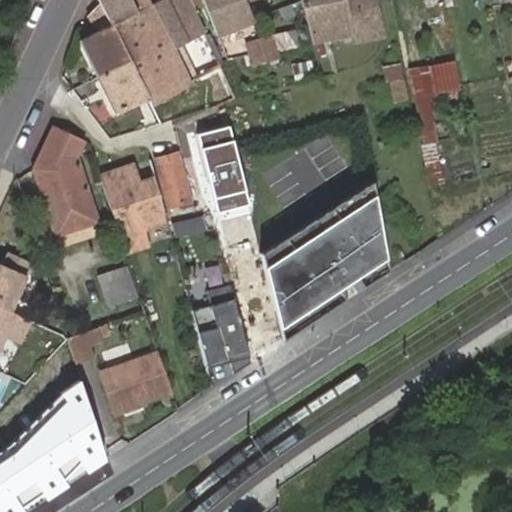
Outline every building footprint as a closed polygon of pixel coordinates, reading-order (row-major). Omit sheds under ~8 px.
[(145,98),(148,104),(196,79),(190,67),(181,71),(172,52),(149,7),(135,15),(127,0),(95,0),(96,4),(99,9),(127,63),(145,98)] [(145,0),(127,0),(135,15),(149,7),(145,0)] [(163,0),(149,7),(172,52),(181,48),(203,36),(201,32),(217,23),(220,32),(251,18),(244,0),(163,0)] [(349,43),(381,37),(373,0),(303,0),(309,29),(312,42),(328,40),(348,36),(349,43)] [(84,17),(93,35),(77,43),(95,80),(127,63),(99,9),(84,17)] [(258,40),(262,53),(312,42),(309,29),(258,40)] [(258,40),(258,39),(244,43),(252,66),(265,61),(262,53),(258,40)] [(312,42),(316,57),(331,54),(328,40),(312,42)] [(181,71),(190,67),(181,48),(172,52),(181,71)] [(127,63),(95,80),(112,113),(145,98),(127,63)] [(451,65),(429,68),(435,96),(457,92),(451,65)] [(405,103),(400,66),(382,69),(384,86),(391,84),(394,104),(405,103)] [(435,96),(429,68),(408,72),(421,138),(436,135),(430,102),(436,100),(435,96)] [(72,159),(81,143),(52,130),(33,172),(54,237),(94,223),(72,159)] [(426,170),(437,168),(432,144),(421,147),(426,170)] [(191,203),(178,155),(154,161),(167,210),(191,203)] [(131,156),(93,168),(113,226),(119,241),(135,237),(131,222),(138,220),(164,212),(152,167),(135,172),(131,156)] [(441,185),(437,168),(426,170),(423,170),(427,188),(441,185)] [(373,184),(262,257),(275,311),(282,342),(345,300),(340,291),(353,283),(358,291),(387,272),(373,184)] [(142,235),(138,220),(131,222),(135,237),(142,235)] [(30,266),(5,255),(0,265),(0,311),(7,315),(30,266)] [(128,274),(94,284),(106,317),(138,308),(128,274)] [(229,289),(208,295),(211,309),(191,314),(204,362),(221,358),(222,364),(229,362),(230,364),(233,377),(250,366),(229,289)] [(0,341),(2,339),(17,346),(28,325),(7,315),(0,311),(0,341)] [(275,311),(253,317),(261,348),(282,342),(275,311)] [(100,355),(95,328),(70,333),(75,359),(100,355)] [(282,342),(261,348),(262,356),(282,344),(282,342)] [(172,395),(159,357),(108,374),(120,414),(172,395)] [(204,362),(207,371),(230,364),(229,362),(222,364),(221,358),(204,362)] [(114,416),(120,414),(108,374),(101,376),(114,416)]
